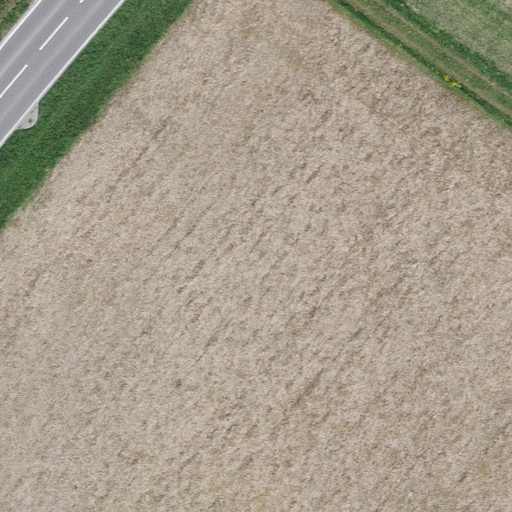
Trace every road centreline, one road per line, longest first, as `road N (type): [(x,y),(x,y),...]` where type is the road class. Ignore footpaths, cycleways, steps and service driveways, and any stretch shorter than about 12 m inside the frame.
road 1 (track): [(337,0),(425,76),(511,128)]
road 2 (primary): [(85,0),(0,97)]
